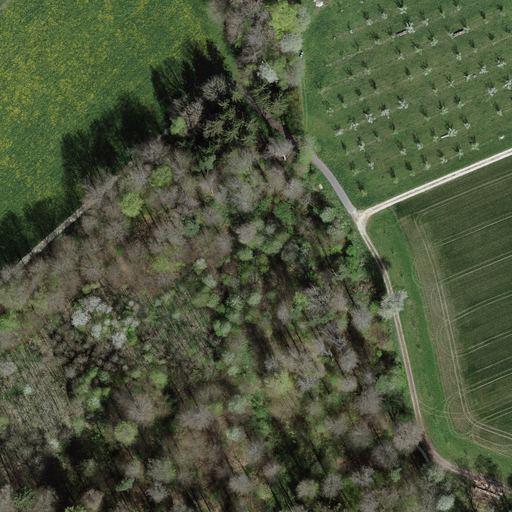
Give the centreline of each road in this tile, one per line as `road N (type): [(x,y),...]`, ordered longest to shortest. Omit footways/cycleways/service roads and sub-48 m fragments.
road 1 (track): [(0,285),(222,88),(252,98),(328,174),(355,216)]
road 2 (track): [(355,216),(390,292),(430,449),(447,466),(511,492)]
road 3 (track): [(511,148),(355,216)]
